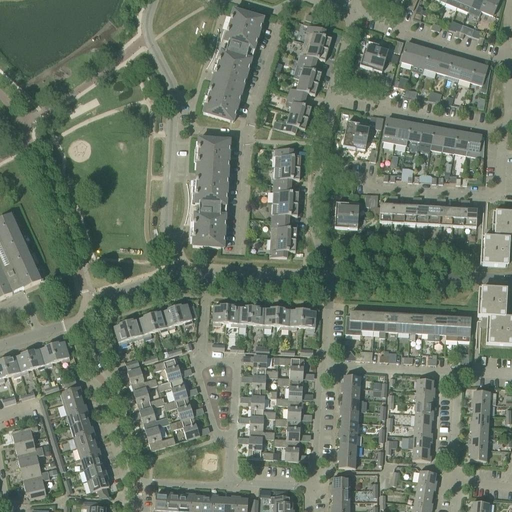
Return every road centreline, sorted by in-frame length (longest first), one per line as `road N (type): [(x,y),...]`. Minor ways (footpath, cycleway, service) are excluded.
road 1 (residential): [(180,271),(165,234),(172,91),(147,37),(151,0)]
road 2 (residential): [(325,366),(456,373),(455,511)]
road 3 (residential): [(319,176),(365,179),(376,189),(499,196),(502,131)]
road 4 (residential): [(502,131),(331,92)]
road 5 (residential): [(135,481),(79,322)]
road 6 (residential): [(508,59),(408,35),(351,10)]
road 7 (unclassified): [(466,278),(434,261),(367,257),(330,278)]
road 8 (unclassified): [(330,278),(344,287),(432,292),(466,278)]
road 9 (residential): [(205,273),(330,278)]
road 10 (residential): [(307,487),(325,366)]
road 11 (residential): [(79,322),(87,301),(180,271)]
